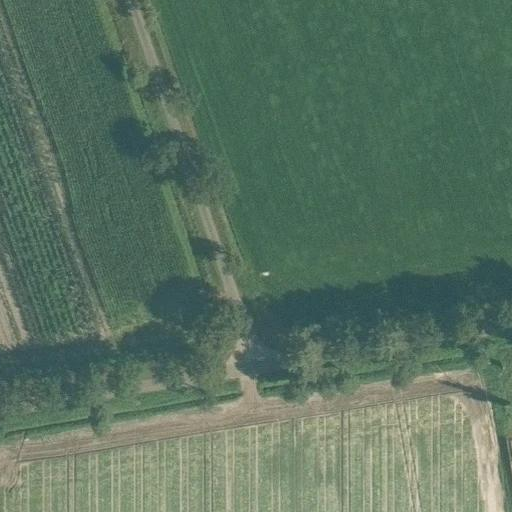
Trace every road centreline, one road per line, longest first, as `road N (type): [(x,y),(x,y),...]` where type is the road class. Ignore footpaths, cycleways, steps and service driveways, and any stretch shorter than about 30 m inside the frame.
road 1 (unclassified): [(253,373),(125,0)]
road 2 (unclassified): [(253,373),(511,330)]
road 3 (unclassified): [(0,416),(253,373)]
